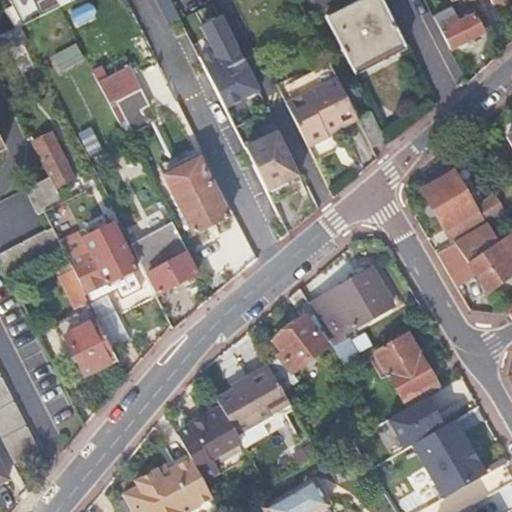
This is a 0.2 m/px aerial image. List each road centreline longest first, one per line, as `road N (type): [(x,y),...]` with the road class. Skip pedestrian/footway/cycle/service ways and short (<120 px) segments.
road 1 (residential): [(334,216),(147,391),(48,511)]
road 2 (residential): [(225,0),(334,216)]
road 3 (residential): [(475,355),(373,186)]
road 4 (residential): [(373,186),(511,68)]
